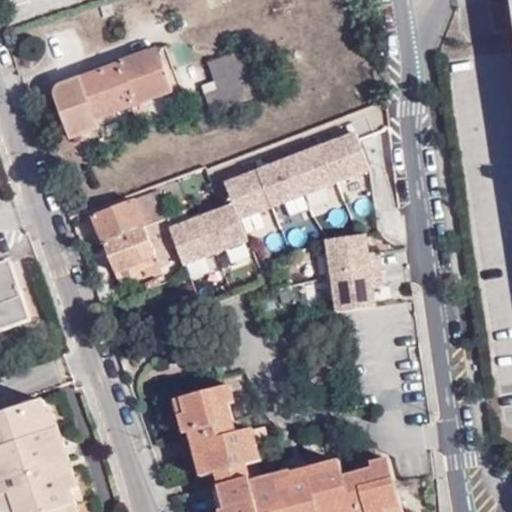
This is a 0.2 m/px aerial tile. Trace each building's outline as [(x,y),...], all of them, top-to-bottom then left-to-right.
[(170,47),(160,51),(168,73),(178,69),(170,47)] [(160,51),(125,64),(140,105),(175,92),(168,73),(160,51)] [(244,53),(212,64),(219,83),(227,103),(249,95),(247,90),(256,87),(244,53)] [(140,105),(125,64),(92,76),(95,86),(87,90),(82,80),(62,88),(59,98),(74,139),(101,130),(98,120),(140,105)] [(95,86),(92,76),(82,80),(87,90),(95,86)] [(227,103),(219,83),(205,88),(213,109),(227,103)] [(251,100),(249,95),(227,103),(228,108),(251,100)] [(389,127),(387,100),(350,115),(357,132),(359,138),(389,127)] [(227,103),(213,109),(214,113),(228,108),(227,103)] [(371,169),(359,138),(357,132),(228,181),(237,204),(173,228),(181,249),(187,265),(188,265),(251,241),(242,217),(371,169)] [(138,201),(149,227),(163,221),(152,196),(138,201)] [(96,218),(107,244),(149,227),(138,201),(96,218)] [(181,249),(173,228),(170,220),(168,220),(163,221),(149,227),(107,244),(119,274),(159,258),(161,263),(171,259),(177,256),(176,252),(181,249)] [(366,233),(326,239),(336,313),(377,307),(374,287),(386,286),(380,252),(369,254),(366,233)] [(159,258),(119,274),(124,286),(146,277),(144,270),(161,263),(159,258)] [(171,259),(161,263),(164,268),(173,264),(171,259)] [(0,330),(32,319),(13,260),(0,264),(0,330)] [(388,511),(387,508),(403,504),(399,489),(393,491),(389,481),(397,478),(391,457),(373,462),(374,468),(346,476),(343,465),(328,469),(326,464),(308,468),(310,474),(295,478),(294,472),(293,468),(261,477),(254,479),(249,462),(257,461),(263,460),(258,443),(252,444),(248,428),(238,431),(230,403),(236,401),(231,384),(210,389),(212,395),(201,398),(199,392),(184,396),(187,411),(181,413),(185,431),(190,430),(196,453),(202,452),(208,473),(216,471),(226,507),(220,508),(221,511),(388,511)] [(210,389),(199,392),(201,398),(212,395),(210,389)] [(177,398),(181,413),(187,411),(184,396),(177,398)] [(41,400),(0,414),(0,482),(2,482),(6,495),(11,494),(17,511),(78,511),(71,491),(79,488),(68,458),(61,461),(56,447),(63,444),(51,412),(46,414),(41,400)] [(254,427),(248,428),(252,444),(258,443),(254,427)] [(68,458),(63,444),(56,447),(61,461),(68,458)] [(202,475),(208,473),(202,452),(196,453),(202,475)] [(328,469),(343,465),(342,459),(326,464),(328,469)] [(261,477),(257,461),(249,462),(254,479),(261,477)] [(310,474),(308,468),(294,472),(295,478),(310,474)] [(393,491),(399,489),(397,478),(389,481),(393,491)] [(2,482),(0,482),(0,498),(4,511),(7,511),(10,511),(17,511),(11,494),(6,495),(2,482)]
